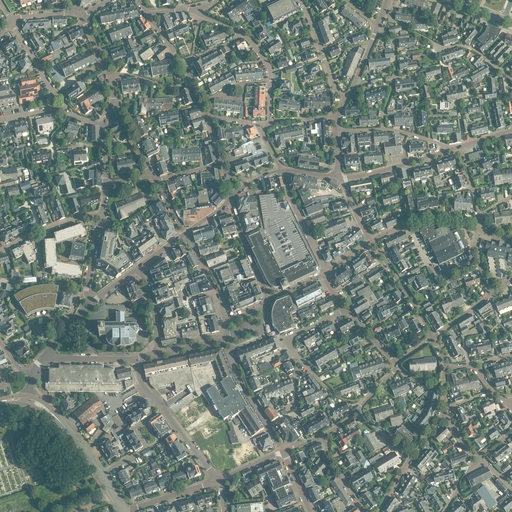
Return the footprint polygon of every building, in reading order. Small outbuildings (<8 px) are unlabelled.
[(257,10),(253,0),(252,0),(238,0),(240,2),(236,4),(237,6),(238,8),(239,7),(242,12),(241,12),(249,23),(261,16),(257,10)] [(298,13),(292,1),(291,0),(279,0),(269,5),(269,7),(267,8),(265,7),(264,8),(272,25),(298,13)] [(320,0),(313,5),(319,15),(326,10),(320,0)] [(421,0),(406,0),(405,4),(411,7),(410,11),(423,15),(428,3),(421,0)] [(335,4),(333,1),(325,5),(328,9),(331,7),(332,9),(336,6),(335,4)] [(434,3),(433,5),(428,3),(423,15),(425,15),(435,20),(441,6),(434,3)] [(236,4),(231,7),(237,15),(241,12),(242,12),(239,7),(238,8),(237,6),(236,4)] [(240,20),(237,15),(231,7),(225,12),(231,20),(233,23),(235,22),(237,24),(239,23),(239,22),(240,20)] [(346,17),(351,11),(347,7),(343,12),(342,11),(340,13),(346,18),(346,17)] [(100,14),(102,24),(115,22),(113,11),(115,11),(114,10),(112,10),(112,12),(100,14)] [(351,21),(356,15),(351,11),(346,17),(351,21)] [(395,20),(401,21),(410,22),(411,14),(410,14),(410,16),(396,14),(395,20)] [(170,22),(167,15),(160,18),(166,31),(172,29),(176,26),(175,23),(173,23),(172,23),(171,22),(170,22)] [(351,21),(355,24),(355,25),(360,18),(356,15),(351,21)] [(325,21),(318,24),(320,29),(327,26),(330,25),(328,19),(329,18),(327,16),(323,18),(324,21),(325,21)] [(254,28),(260,25),(263,23),(260,17),(251,22),(252,23),(251,23),(254,27),(254,28)] [(143,18),(136,21),(137,22),(144,32),(150,29),(151,28),(149,25),(148,25),(147,24),(148,24),(146,21),(145,21),(143,18)] [(365,23),(360,18),(355,25),(355,24),(353,27),(355,29),(357,27),(359,29),(362,26),(364,27),(366,24),(365,23)] [(413,23),(413,30),(426,29),(426,20),(425,20),(425,19),(423,19),(423,22),(418,23),(418,18),(413,18),(413,23)] [(50,20),(43,21),(44,29),(44,31),(44,33),(47,33),(47,30),(47,28),(50,28),(52,27),(52,26),(52,21),(50,22),(50,20)] [(28,26),(31,26),(31,22),(27,22),(27,21),(22,21),(21,22),(22,30),(24,34),(27,32),(27,30),(28,30),(28,26)] [(31,22),(31,26),(28,26),(28,30),(37,29),(37,21),(31,22)] [(290,26),(289,27),(287,22),(280,25),(282,30),(286,29),(287,32),(292,30),(295,36),(299,34),(298,31),(302,29),(302,28),(302,27),(301,25),(300,25),(299,21),(290,26)] [(107,29),(104,30),(104,32),(108,31),(113,43),(120,40),(119,39),(123,38),(125,37),(132,34),(129,24),(119,28),(119,26),(112,29),(109,30),(108,29),(107,29)] [(177,28),(173,30),(167,33),(170,40),(189,32),(185,25),(179,28),(179,26),(177,27),(177,28)] [(395,35),(395,34),(399,33),(400,36),(405,35),(404,29),(401,30),(401,25),(388,28),(390,35),(394,34),(394,35),(395,35)] [(327,26),(320,29),(322,34),(329,31),(327,26)] [(79,27),(73,30),(77,39),(83,35),(79,27)] [(265,27),(263,29),(255,34),(258,38),(258,39),(259,40),(260,40),(260,41),(267,36),(265,33),(268,31),(265,27)] [(485,34),(478,41),(486,49),(497,39),(500,32),(488,27),(485,34)] [(447,30),(447,31),(447,32),(449,37),(457,34),(454,28),(450,30),(450,29),(449,29),(448,29),(447,30)] [(472,39),(477,33),(472,29),(467,35),(472,39)] [(71,41),(77,39),(73,30),(67,33),(70,38),(69,39),(69,40),(70,41),(71,41)] [(216,47),(215,45),(221,43),(220,41),(225,39),(222,32),(222,31),(203,38),(206,47),(210,45),(211,46),(208,47),(209,50),(216,47)] [(322,34),(324,39),(331,37),(329,31),(322,34)] [(156,40),(152,32),(145,35),(149,43),(156,40)] [(364,41),(361,33),(352,37),(353,41),(352,42),(352,44),(354,43),(354,44),(364,41)] [(444,46),(452,44),(450,38),(448,38),(446,33),(441,36),(442,40),(444,46)] [(37,39),(42,36),(41,34),(37,36),(38,37),(37,38),(34,34),(28,39),(31,43),(37,39)] [(511,36),(507,34),(506,37),(503,36),(501,41),(504,42),(504,43),(511,46),(511,36)] [(139,38),(143,46),(149,43),(145,35),(139,38)] [(462,41),(467,46),(472,39),(467,35),(462,41)] [(6,42),(11,49),(14,54),(16,53),(16,54),(21,50),(18,45),(13,38),(11,40),(9,37),(4,40),(6,42)] [(54,51),(63,47),(69,44),(66,37),(63,39),(60,40),(60,39),(53,42),(50,43),(54,51)] [(331,37),(324,39),(326,45),(333,42),(331,37)] [(37,39),(31,43),(34,48),(45,41),(48,39),(47,38),(44,40),(43,39),(40,41),(41,42),(40,43),(37,39)] [(45,41),(34,48),(37,53),(43,49),(41,45),(42,44),(43,45),(46,43),(49,42),(48,41),(48,39),(45,41)] [(249,52),(246,48),(247,47),(242,39),(236,43),(231,46),(234,51),(237,49),(240,53),(244,50),(246,54),(249,52)] [(398,40),(399,48),(409,48),(409,50),(415,50),(415,47),(414,47),(414,39),(398,40)] [(127,64),(132,62),(133,65),(141,62),(140,57),(136,49),(135,50),(131,40),(124,43),(122,44),(123,47),(126,46),(130,56),(124,58),(127,64)] [(278,40),(266,49),(271,55),(276,51),(277,53),(276,54),(278,56),(280,54),(279,52),(278,50),(282,47),(278,40)] [(307,40),(301,42),(300,41),(295,43),(297,47),(301,46),(302,48),(310,46),(307,40)] [(500,40),(488,52),(500,64),(511,52),(500,40)] [(474,44),(477,47),(477,48),(483,53),(486,49),(478,41),(474,44)] [(11,49),(6,42),(4,43),(3,44),(1,46),(6,54),(7,54),(6,56),(9,57),(10,55),(7,53),(7,52),(11,49)] [(70,46),(69,44),(63,47),(66,53),(68,56),(74,53),(76,52),(73,45),(70,46)] [(155,55),(158,53),(157,52),(154,47),(140,57),(141,62),(143,61),(144,63),(155,55)] [(155,55),(160,62),(170,54),(165,47),(157,52),(158,53),(155,55)] [(216,57),(219,63),(220,65),(226,62),(223,58),(225,57),(224,55),(229,52),(227,47),(221,50),(219,51),(213,54),(215,57),(216,57)] [(341,54),(337,47),(328,51),(332,58),(341,54)] [(113,61),(126,57),(122,48),(110,52),(110,53),(110,54),(110,55),(111,56),(112,57),(112,58),(112,59),(112,60),(113,61)] [(348,59),(358,63),(363,51),(356,48),(355,49),(353,53),(350,52),(348,59)] [(463,55),(460,48),(455,50),(456,54),(454,55),(457,64),(459,63),(463,62),(463,60),(459,61),(458,57),(463,55)] [(65,77),(96,62),(90,50),(57,67),(59,70),(61,69),(65,77)] [(456,54),(455,50),(446,53),(447,57),(451,56),(452,59),(454,59),(454,60),(453,61),(454,65),(457,64),(454,55),(456,54)] [(285,57),(281,59),(281,60),(276,62),(278,68),(287,66),(286,62),(289,61),(289,62),(294,59),(290,51),(285,53),(287,57),(285,58),(285,57)] [(306,52),(301,54),(304,62),(307,61),(314,59),(312,52),(307,54),(306,52)] [(386,59),(379,60),(369,61),(370,71),(390,68),(389,59),(394,58),(393,52),(392,52),(385,53),(386,59)] [(407,69),(417,66),(416,60),(419,60),(418,56),(422,55),(422,52),(418,53),(412,54),(412,55),(411,55),(411,54),(407,55),(408,57),(411,57),(411,56),(412,56),(413,61),(406,62),(407,69)] [(441,55),(443,62),(447,61),(449,65),(452,64),(450,60),(452,59),(451,56),(447,57),(446,53),(441,55)] [(53,58),(51,54),(39,59),(40,63),(47,60),(47,61),(53,58)] [(219,63),(216,57),(215,57),(213,54),(207,57),(212,67),(219,63)] [(477,68),(478,69),(485,65),(482,62),(484,60),(479,55),(472,63),(477,68)] [(17,64),(19,67),(20,66),(28,61),(26,58),(24,59),(23,57),(16,61),(14,58),(11,59),(11,68),(17,64)] [(201,60),(201,59),(200,60),(202,63),(203,63),(207,69),(208,69),(212,67),(207,57),(201,60)] [(154,77),(154,76),(174,72),(174,73),(176,73),(174,59),(155,63),(155,62),(150,63),(150,64),(152,76),(153,77),(154,77)] [(358,63),(348,59),(347,61),(345,68),(354,72),(358,63)] [(203,63),(202,63),(200,60),(193,64),(200,78),(208,74),(207,72),(207,71),(207,70),(208,69),(207,69),(203,63)] [(29,66),(30,65),(28,61),(20,66),(22,69),(19,71),(21,73),(30,68),(29,66)] [(399,62),(400,70),(407,69),(406,62),(406,61),(399,62)] [(312,75),(319,73),(316,64),(309,67),(311,74),(304,77),(305,81),(313,78),(312,75)] [(296,66),(285,69),(286,74),(297,71),(296,66)] [(476,79),(481,77),(489,72),(485,66),(477,71),(469,76),(472,82),(466,85),(468,89),(473,87),(479,84),(476,79)] [(427,78),(436,75),(438,81),(442,79),(439,67),(429,70),(429,71),(425,72),(426,78),(427,78)] [(354,72),(345,68),(343,73),(340,72),(338,75),(340,76),(341,76),(351,79),(354,72)] [(449,82),(469,75),(466,68),(453,73),(452,72),(453,72),(452,69),(445,71),(449,82)] [(236,82),(243,81),(242,71),(235,72),(236,82)] [(235,83),(231,74),(225,76),(229,85),(235,83)] [(219,79),(224,88),(229,85),(225,76),(219,79)] [(19,104),(33,102),(32,97),(38,96),(37,92),(39,91),(38,83),(35,84),(34,78),(20,80),(21,84),(18,84),(21,96),(18,97),(19,104)] [(213,82),(218,91),(224,88),(219,79),(213,82)] [(401,91),(412,90),(412,93),(418,93),(418,89),(417,89),(415,79),(394,82),(396,92),(401,92),(401,91)] [(499,80),(501,91),(498,92),(499,94),(508,93),(506,79),(499,80)] [(496,92),(494,80),(487,80),(487,83),(486,83),(486,86),(488,86),(489,93),(496,92)] [(281,83),(280,83),(280,91),(281,91),(281,93),(290,93),(290,81),(281,81),(281,83)] [(67,98),(68,99),(69,99),(70,100),(85,90),(80,82),(71,87),(73,90),(66,94),(68,97),(67,98)] [(207,85),(212,94),(218,91),(213,82),(207,85)] [(324,89),(322,83),(319,84),(319,82),(315,83),(316,85),(312,86),(314,91),(315,91),(315,93),(321,92),(321,89),(324,89)] [(424,99),(431,98),(428,86),(421,87),(424,99)] [(16,105),(15,100),(15,97),(9,98),(7,87),(4,88),(4,87),(2,87),(0,87),(0,106),(3,106),(3,108),(8,107),(7,106),(14,104),(14,106),(16,105)] [(92,110),(90,106),(103,98),(96,87),(77,99),(85,114),(92,110)] [(263,96),(265,96),(265,88),(254,88),(254,99),(263,99),(263,96)] [(373,91),(364,94),(367,105),(377,102),(386,98),(382,88),(373,91)] [(278,109),(288,110),(289,101),(290,97),(285,96),(284,100),(280,100),(278,109)] [(176,99),(155,100),(140,99),(139,109),(139,115),(146,115),(146,111),(151,111),(154,112),(162,111),(169,110),(172,108),(172,104),(175,104),(176,99)] [(254,99),(254,108),(265,108),(264,108),(265,99),(263,99),(254,99)] [(288,110),(298,112),(300,103),(296,102),(289,101),(288,110)] [(492,105),(493,113),(501,112),(500,103),(492,105)] [(480,112),(479,106),(479,105),(478,105),(473,106),(473,107),(468,108),(468,114),(480,112)] [(437,110),(437,116),(456,116),(457,111),(446,111),(446,109),(447,109),(447,108),(443,108),(443,106),(440,106),(440,110),(437,110)] [(265,108),(254,108),(253,108),(253,110),(254,110),(254,117),(265,117),(265,108)] [(358,108),(345,109),(346,117),(359,116),(358,108)] [(199,111),(198,110),(197,109),(188,112),(189,115),(189,118),(190,118),(191,120),(201,117),(199,113),(200,113),(199,111)] [(178,118),(177,111),(164,113),(164,116),(167,115),(167,117),(171,116),(172,119),(178,118)] [(189,115),(188,112),(182,114),(187,128),(192,127),(189,118),(189,115)] [(501,112),(493,113),(495,121),(503,119),(501,112)] [(164,113),(163,113),(159,114),(161,127),(167,125),(166,121),(167,121),(166,119),(166,118),(167,118),(167,117),(167,115),(164,116),(164,113)] [(413,128),(412,113),(402,114),(402,126),(406,125),(406,128),(413,128)] [(418,128),(426,127),(425,113),(417,114),(418,128)] [(38,133),(44,131),(53,130),(49,114),(43,115),(44,119),(42,120),(41,119),(35,121),(38,133)] [(167,125),(172,124),(179,122),(178,118),(172,119),(171,116),(167,117),(167,118),(166,118),(166,119),(167,121),(166,121),(167,125)] [(121,124),(117,117),(111,120),(114,126),(110,129),(112,132),(117,129),(116,127),(121,124)] [(132,122),(135,127),(142,124),(139,118),(132,122)] [(205,125),(203,118),(192,122),(194,129),(200,127),(205,125)] [(359,118),(360,126),(368,126),(368,118),(359,118)] [(376,118),(369,118),(368,118),(368,126),(376,126),(376,118)] [(505,127),(503,119),(495,121),(497,129),(505,127)] [(21,123),(19,123),(21,134),(24,133),(27,133),(25,122),(21,123)] [(317,138),(328,137),(328,122),(319,123),(319,124),(306,126),(306,138),(317,137),(317,138)] [(441,126),(441,122),(438,122),(438,126),(437,126),(437,134),(452,134),(452,126),(441,126)] [(22,136),(21,134),(19,123),(13,125),(16,138),(22,136)] [(70,123),(69,123),(67,129),(65,129),(65,132),(64,132),(67,135),(67,134),(68,134),(67,136),(70,137),(74,125),(72,124),(72,123),(70,123)] [(116,139),(120,137),(126,134),(125,134),(123,129),(121,124),(116,127),(117,129),(112,132),(116,139)] [(147,128),(146,126),(144,127),(142,124),(135,127),(138,133),(147,128)] [(473,128),(470,129),(472,136),(480,134),(479,127),(478,127),(478,124),(472,125),(473,128)] [(77,134),(80,127),(79,126),(78,126),(77,125),(76,125),(74,125),(70,137),(73,138),(74,135),(73,135),(74,134),(73,133),(73,132),(77,134)] [(207,132),(205,125),(200,127),(201,130),(195,132),(196,135),(202,133),(207,132)] [(233,139),(232,129),(228,129),(228,125),(226,125),(226,129),(218,131),(217,132),(218,141),(233,139)] [(486,125),(479,127),(480,134),(488,132),(486,125)] [(297,139),(303,138),(305,138),(304,127),(301,127),(301,126),(297,127),(297,132),(298,131),(298,133),(296,133),(297,139)] [(7,127),(1,129),(4,139),(10,138),(7,127)] [(252,127),(250,128),(250,127),(247,128),(248,129),(245,130),(246,132),(245,133),(246,136),(247,139),(248,138),(248,139),(249,138),(256,135),(254,131),(255,130),(254,128),(253,128),(252,127)] [(298,131),(297,132),(297,127),(290,129),(292,140),(295,140),(297,139),(296,133),(298,133),(298,131)] [(141,138),(148,134),(146,131),(148,130),(147,128),(138,133),(141,138)] [(232,129),(233,139),(239,138),(239,135),(243,134),(242,128),(238,129),(238,128),(232,129)] [(159,129),(154,131),(156,134),(158,138),(162,136),(159,129)] [(283,139),(283,141),(284,141),(292,140),(290,129),(281,130),(283,139)] [(276,141),(283,139),(281,130),(274,132),(276,141)] [(449,142),(449,145),(453,144),(461,143),(459,132),(453,133),(454,135),(452,136),(453,141),(449,142)] [(400,133),(388,134),(390,143),(391,143),(393,143),(393,145),(401,144),(400,133)] [(341,149),(347,149),(348,150),(346,150),(347,155),(356,154),(356,149),(353,149),(353,148),(355,148),(354,135),(346,135),(346,139),(341,139),(341,149)] [(329,147),(328,137),(317,138),(318,139),(320,139),(320,147),(329,147)] [(154,143),(152,139),(149,141),(142,144),(144,148),(151,145),(154,143)] [(284,141),(283,141),(283,139),(276,141),(277,144),(278,149),(285,147),(284,141)] [(245,145),(242,146),(241,146),(241,147),(243,154),(248,152),(248,154),(252,153),(253,156),(249,157),(250,159),(253,158),(256,167),(261,166),(263,165),(268,163),(265,155),(263,149),(256,151),(254,144),(253,145),(252,141),(245,144),(245,145)] [(415,141),(415,144),(409,144),(410,153),(424,152),(423,143),(419,143),(419,141),(415,141)] [(146,153),(154,149),(154,147),(155,146),(154,143),(151,145),(144,148),(146,153)] [(391,157),(402,155),(401,144),(393,145),(393,143),(391,143),(390,143),(383,144),(385,156),(389,155),(389,154),(391,154),(391,157)] [(169,160),(166,150),(166,149),(165,146),(160,148),(160,149),(162,155),(153,157),(156,165),(164,162),(164,161),(169,160)] [(188,148),(188,150),(180,150),(180,162),(182,162),(190,162),(190,147),(188,148)] [(200,149),(191,149),(191,147),(190,147),(190,162),(201,161),(200,149)] [(234,149),(230,150),(230,152),(233,151),(235,157),(243,154),(241,147),(238,148),(239,149),(234,150),(234,149)] [(154,149),(146,153),(147,154),(146,154),(148,158),(158,153),(159,150),(158,148),(156,149),(156,148),(154,149)] [(51,160),(50,150),(31,154),(32,163),(51,160)] [(82,152),(82,150),(73,151),(74,162),(86,161),(85,152),(82,152)] [(180,150),(172,150),(173,162),(174,162),(174,164),(175,165),(177,164),(178,164),(178,162),(179,162),(180,162),(180,150)] [(345,156),(346,170),(351,169),(350,165),(359,164),(358,159),(363,159),(362,153),(357,154),(357,155),(345,156)] [(382,162),(381,153),(372,154),(373,163),(382,162)] [(364,155),(365,164),(373,163),(372,154),(364,155)] [(125,158),(125,156),(118,157),(119,159),(117,159),(119,174),(136,170),(134,159),(122,161),(122,159),(125,158)] [(299,156),(298,167),(318,170),(320,159),(299,156)] [(487,159),(489,163),(491,167),(499,163),(496,156),(487,159)] [(209,165),(217,163),(215,157),(207,160),(207,161),(205,161),(206,165),(209,165)] [(246,161),(250,159),(249,157),(242,159),(243,162),(234,164),(237,173),(242,172),(244,171),(249,170),(246,161)] [(447,159),(450,169),(456,167),(453,158),(447,159)] [(444,171),(450,169),(447,159),(441,161),(444,171)] [(489,163),(487,159),(481,162),(484,169),(487,168),(488,170),(489,169),(490,170),(492,169),(491,167),(489,163)] [(441,161),(435,163),(438,172),(439,175),(445,173),(444,171),(441,161)] [(164,162),(156,165),(158,173),(167,170),(164,162)] [(426,178),(433,176),(431,167),(424,168),(426,178)] [(421,182),(427,180),(426,178),(424,168),(419,170),(421,179),(421,182)] [(511,169),(493,172),(495,185),(503,184),(503,183),(511,182),(511,169)] [(211,171),(211,173),(201,174),(202,187),(209,187),(210,192),(211,192),(211,194),(213,194),(213,190),(220,189),(218,170),(211,171)] [(419,170),(412,171),(414,179),(411,179),(412,186),(416,185),(415,180),(421,179),(419,170)] [(91,179),(91,187),(100,187),(100,171),(91,171),(89,171),(88,172),(88,179),(91,179)] [(410,180),(407,181),(405,171),(398,172),(400,180),(404,179),(405,184),(402,184),(403,188),(411,186),(410,180)] [(392,174),(380,177),(382,185),(394,182),(392,174)] [(188,176),(174,179),(174,180),(177,190),(191,185),(188,177),(189,177),(189,176),(188,176)] [(292,176),(291,177),(291,181),(290,181),(289,181),(289,182),(290,182),(290,188),(291,188),(290,191),(291,192),(293,192),(294,191),(295,189),(297,189),(298,185),(302,185),(303,178),(303,177),(293,176),(292,176)] [(463,176),(451,180),(453,186),(464,182),(463,176)] [(305,208),(314,203),(309,193),(308,193),(308,190),(309,184),(309,179),(305,179),(305,180),(304,180),(304,178),(303,178),(302,185),(298,185),(297,189),(299,193),(298,193),(305,208)] [(319,187),(319,186),(318,186),(319,181),(319,180),(310,179),(309,179),(309,184),(308,190),(318,192),(317,193),(321,193),(321,188),(319,187)] [(177,190),(174,180),(166,182),(169,192),(177,190)] [(273,180),(266,182),(268,192),(275,190),(273,180)] [(337,189),(339,190),(340,188),(340,185),(337,183),(338,183),(335,181),(335,182),(333,180),(329,184),(329,183),(328,184),(330,185),(336,190),(337,189)] [(83,181),(74,183),(76,190),(85,188),(83,181)] [(364,182),(350,184),(350,185),(350,188),(351,189),(350,189),(351,192),(351,193),(365,190),(365,191),(370,190),(372,190),(371,181),(364,183),(364,182)] [(28,182),(20,185),(22,191),(30,188),(28,182)] [(457,191),(466,188),(464,182),(453,186),(455,191),(457,190),(457,191)] [(37,184),(36,185),(38,192),(38,193),(40,192),(40,193),(43,192),(44,195),(49,193),(46,185),(42,186),(38,187),(37,184)] [(17,187),(7,190),(9,198),(19,195),(17,187)] [(490,191),(486,191),(488,199),(490,199),(491,200),(493,199),(494,198),(493,192),(496,191),(495,188),(490,189),(490,191)] [(393,195),(389,196),(392,204),(399,202),(397,194),(396,194),(395,190),(392,191),(393,195)] [(480,194),(482,201),(483,201),(485,201),(485,200),(488,199),(486,191),(482,192),(482,191),(477,192),(477,195),(480,194)] [(34,200),(35,204),(42,202),(40,198),(43,197),(42,195),(44,195),(43,192),(40,193),(40,192),(38,193),(38,192),(34,194),(35,199),(34,200)] [(207,192),(198,193),(199,197),(198,197),(199,205),(200,209),(209,207),(209,204),(210,204),(210,203),(209,203),(207,192)] [(209,192),(211,206),(215,205),(217,207),(224,200),(218,194),(216,192),(213,194),(211,194),(211,192),(210,192),(209,192)] [(93,203),(93,204),(98,203),(97,202),(100,202),(98,193),(91,195),(93,203)] [(194,206),(199,205),(198,197),(199,197),(198,193),(184,196),(186,209),(195,207),(194,206)] [(91,195),(85,196),(84,197),(84,194),(78,196),(78,198),(79,198),(81,206),(93,203),(91,195)] [(125,200),(126,201),(115,205),(118,213),(120,221),(128,217),(127,213),(145,205),(141,194),(133,197),(125,200)] [(315,269),(315,268),(317,268),(307,248),(310,247),(302,231),(287,203),(284,203),(283,200),(278,201),(277,196),(267,196),(262,196),(260,197),(259,197),(262,213),(259,214),(259,216),(260,220),(261,229),(245,237),(255,259),(253,260),(265,284),(267,283),(269,285),(271,287),(274,288),(277,289),(280,288),(281,288),(283,291),(318,274),(315,269)] [(382,198),(384,206),(392,204),(389,196),(382,198)] [(454,212),(458,213),(458,210),(467,211),(466,215),(470,215),(471,211),(470,211),(471,200),(471,197),(467,197),(467,200),(462,199),(462,196),(457,196),(457,199),(455,199),(454,210),(455,210),(454,212)] [(249,211),(258,209),(256,197),(248,197),(243,199),(243,198),(242,198),(243,199),(240,199),(239,200),(238,200),(238,201),(238,202),(237,202),(237,203),(237,204),(237,205),(237,206),(238,205),(238,206),(238,207),(238,210),(238,211),(239,210),(239,214),(249,211)] [(418,210),(429,208),(428,200),(427,197),(417,199),(417,201),(418,210)] [(69,200),(69,202),(68,202),(72,214),(80,212),(76,199),(75,200),(74,198),(69,200)] [(403,200),(402,201),(403,203),(404,203),(404,208),(413,206),(412,198),(403,199),(403,200)] [(428,200),(429,208),(438,207),(437,198),(428,200)] [(58,200),(51,203),(50,203),(52,209),(60,206),(58,200)] [(321,201),(322,209),(329,207),(327,200),(321,201)] [(154,219),(167,214),(160,201),(154,204),(153,203),(146,206),(142,209),(144,213),(149,210),(152,217),(149,219),(150,221),(153,220),(154,220),(154,219)] [(344,201),(332,204),(334,212),(346,209),(344,201)] [(44,212),(41,204),(37,206),(36,206),(33,207),(36,215),(44,212)] [(320,204),(314,207),(302,211),(305,217),(305,218),(309,217),(310,217),(322,212),(322,211),(323,211),(320,204)] [(376,212),(374,205),(360,210),(362,217),(376,212)] [(4,206),(0,207),(0,210),(4,218),(8,216),(4,206)] [(52,209),(54,214),(51,215),(52,216),(62,212),(60,206),(52,209)] [(404,208),(406,216),(407,215),(408,216),(409,216),(410,215),(415,214),(413,206),(404,208)] [(180,217),(184,216),(184,224),(184,226),(189,226),(190,221),(197,221),(197,214),(199,215),(199,210),(196,210),(196,209),(187,210),(187,209),(177,211),(180,217)] [(48,216),(46,217),(44,212),(36,215),(38,221),(49,217),(48,216)] [(55,217),(56,219),(58,218),(59,220),(65,218),(62,212),(52,216),(53,218),(55,217)] [(310,217),(311,219),(310,219),(312,226),(325,221),(322,212),(310,217)] [(509,218),(510,218),(509,212),(500,213),(502,224),(510,223),(509,218)] [(252,219),(252,218),(253,217),(252,215),(251,215),(250,213),(240,216),(241,218),(240,218),(241,218),(242,222),(252,219)] [(502,224),(500,213),(494,214),(495,222),(491,223),(492,226),(495,225),(502,224)] [(167,214),(161,217),(154,220),(153,220),(157,228),(161,226),(162,228),(160,229),(166,240),(167,241),(172,237),(177,233),(174,228),(175,228),(167,214)] [(219,219),(221,227),(223,235),(230,233),(230,234),(236,232),(234,223),(233,223),(231,215),(228,216),(227,215),(222,217),(222,218),(219,219)] [(258,222),(258,221),(260,220),(259,216),(252,219),(242,222),(244,228),(258,222)] [(34,219),(30,220),(29,217),(26,218),(31,228),(36,226),(34,222),(35,222),(34,219)] [(48,222),(47,219),(49,218),(49,217),(38,221),(41,227),(46,225),(45,222),(48,222)] [(388,229),(397,224),(394,217),(384,221),(388,229)] [(343,234),(344,233),(344,234),(348,233),(347,230),(343,219),(322,227),(326,238),(343,232),(343,234)] [(382,223),(380,219),(369,226),(373,232),(383,226),(381,223),(382,223)] [(214,235),(220,233),(219,228),(217,220),(216,220),(212,221),(212,222),(212,225),(213,226),(212,227),(211,227),(201,230),(200,230),(195,231),(193,234),(196,244),(197,243),(198,247),(212,243),(212,242),(215,241),(214,238),(215,238),(215,237),(215,238),(214,235)] [(21,224),(20,221),(17,222),(22,233),(27,230),(24,223),(21,225),(20,225),(21,224)] [(17,222),(12,224),(14,228),(17,235),(22,233),(17,222)] [(127,232),(128,232),(128,233),(135,229),(134,226),(138,225),(137,222),(125,227),(126,230),(126,231),(127,232)] [(260,227),(259,222),(258,222),(244,228),(245,231),(244,231),(245,232),(245,231),(246,233),(255,230),(255,231),(257,230),(257,228),(260,227)] [(82,230),(81,225),(75,227),(75,226),(53,233),(56,243),(60,242),(61,244),(66,242),(65,240),(73,237),(74,239),(77,238),(76,236),(79,235),(80,237),(86,235),(84,230),(82,230)] [(14,228),(12,230),(10,226),(7,227),(12,237),(17,235),(14,228)] [(457,230),(448,229),(442,229),(433,228),(432,226),(419,232),(420,234),(421,236),(421,235),(427,249),(431,247),(440,265),(469,251),(459,229),(457,230)] [(356,240),(363,235),(358,228),(352,233),(354,236),(353,236),(356,240)] [(140,230),(136,232),(135,229),(128,233),(128,234),(129,236),(131,239),(142,234),(140,230)] [(133,264),(127,255),(126,253),(125,253),(121,247),(120,252),(116,251),(117,245),(115,241),(117,241),(118,235),(111,234),(111,233),(104,231),(103,232),(102,232),(96,270),(93,283),(103,289),(109,284),(133,267),(133,266),(133,265),(133,264)] [(139,253),(140,253),(143,257),(158,247),(162,244),(153,232),(144,238),(143,237),(134,244),(138,249),(137,250),(139,253)] [(399,235),(402,241),(407,239),(404,232),(399,235)] [(347,247),(342,241),(346,238),(344,234),(344,233),(343,234),(338,236),(338,237),(335,238),(333,239),(333,238),(327,241),(329,246),(332,245),(333,247),(335,246),(337,250),(329,254),(330,256),(331,255),(335,260),(339,257),(338,256),(340,255),(341,256),(345,253),(343,250),(347,247)] [(346,238),(342,241),(347,247),(350,245),(352,243),(356,240),(353,236),(354,236),(352,233),(348,237),(347,237),(346,238)] [(392,238),(395,245),(402,241),(399,235),(392,238)] [(392,238),(385,242),(388,248),(395,245),(392,238)] [(79,272),(80,268),(75,267),(73,266),(72,268),(68,267),(68,265),(63,264),(63,267),(59,266),(58,269),(55,268),(54,264),(56,264),(56,258),(54,259),(53,250),(56,250),(55,245),(53,245),(53,240),(42,241),(44,269),(51,268),(51,271),(51,274),(54,275),(54,274),(57,275),(57,276),(74,279),(74,278),(79,279),(80,273),(79,272)] [(134,265),(143,258),(143,257),(140,253),(139,253),(137,250),(131,240),(126,240),(130,247),(132,247),(134,250),(135,250),(135,251),(133,252),(129,255),(128,254),(129,253),(127,250),(127,249),(125,246),(122,247),(123,249),(133,264),(134,265)] [(511,252),(509,252),(510,247),(503,245),(503,243),(497,242),(496,245),(486,244),(484,243),(484,244),(481,244),(480,248),(484,249),(485,247),(487,248),(486,252),(487,252),(487,256),(488,256),(487,259),(489,260),(488,263),(489,264),(489,267),(490,268),(489,271),(490,272),(490,275),(491,275),(490,279),(491,279),(491,283),(494,284),(494,281),(498,282),(498,278),(501,278),(501,277),(502,277),(503,275),(505,275),(506,270),(511,271),(511,252)] [(201,256),(219,251),(216,243),(198,248),(201,256)] [(18,249),(18,248),(12,251),(15,259),(22,256),(21,255),(24,254),(28,264),(33,262),(31,257),(34,256),(28,244),(20,247),(21,248),(18,249)] [(85,247),(71,244),(68,259),(83,261),(85,247)] [(330,256),(329,254),(337,250),(335,246),(333,247),(332,245),(329,246),(328,246),(330,250),(329,251),(328,250),(325,252),(326,253),(322,254),(326,262),(327,262),(332,260),(330,257),(331,257),(330,256)] [(181,258),(187,255),(186,251),(185,252),(184,250),(185,249),(183,246),(176,249),(181,258)] [(173,258),(172,258),(174,262),(181,258),(176,249),(169,252),(171,256),(172,256),(173,258)] [(223,251),(205,259),(209,268),(211,267),(226,260),(224,253),(225,253),(230,251),(229,249),(224,251),(223,251)] [(392,259),(400,255),(396,249),(389,253),(392,259)] [(360,257),(350,264),(357,275),(363,272),(361,269),(363,267),(363,266),(365,265),(363,262),(371,257),(368,252),(360,257)] [(0,256),(0,263),(8,262),(9,262),(6,254),(0,256)] [(188,266),(191,268),(193,269),(198,266),(192,255),(191,255),(185,258),(189,265),(188,266)] [(403,260),(400,255),(392,259),(395,264),(403,260)] [(230,281),(233,281),(234,281),(240,280),(247,280),(254,277),(250,266),(250,265),(249,265),(248,262),(246,257),(213,270),(215,273),(216,273),(217,276),(218,276),(219,277),(218,278),(218,279),(219,280),(220,280),(220,281),(219,281),(220,284),(221,283),(222,284),(230,281)] [(363,272),(357,275),(359,278),(368,273),(366,270),(368,269),(376,264),(371,257),(363,262),(365,265),(363,266),(363,267),(361,269),(363,272)] [(150,270),(149,271),(155,285),(159,283),(164,281),(163,281),(165,281),(165,280),(171,277),(172,277),(167,265),(168,264),(164,258),(152,267),(153,267),(149,270),(150,270)] [(403,261),(397,264),(402,272),(408,269),(412,267),(409,263),(406,258),(406,259),(403,260),(403,261)] [(184,263),(180,265),(169,269),(172,276),(173,275),(174,278),(188,274),(184,263)] [(412,275),(420,271),(418,267),(416,264),(414,265),(415,268),(410,271),(412,275)] [(352,282),(354,281),(359,278),(357,275),(355,272),(352,275),(346,266),(346,267),(342,269),(342,270),(339,272),(344,280),(349,276),(350,278),(349,279),(352,282)] [(366,276),(367,277),(370,283),(380,277),(380,278),(385,275),(381,269),(379,270),(378,268),(366,276)] [(177,292),(184,290),(189,297),(199,295),(199,294),(200,293),(200,294),(211,291),(209,287),(210,287),(208,282),(207,282),(201,272),(192,276),(191,276),(187,278),(187,276),(181,278),(182,280),(174,284),(177,292)] [(332,276),(331,277),(332,278),(333,280),(334,281),(333,281),(336,286),(337,288),(341,285),(339,283),(344,280),(339,272),(336,274),(335,274),(333,276),(332,276)] [(471,279),(473,285),(480,283),(477,274),(471,276),(472,279),(471,279)] [(412,282),(413,282),(413,281),(416,279),(418,283),(422,281),(423,282),(426,280),(424,276),(421,278),(420,276),(416,278),(415,275),(406,279),(409,284),(412,282)] [(357,294),(359,297),(362,296),(371,291),(363,276),(359,278),(354,281),(355,284),(356,285),(348,289),(349,290),(347,290),(351,297),(352,296),(353,296),(357,294)] [(449,280),(441,283),(443,287),(450,284),(452,289),(459,286),(456,277),(449,280)] [(473,285),(471,279),(468,280),(467,278),(464,279),(467,287),(473,285)] [(428,284),(426,280),(423,282),(422,281),(418,283),(416,279),(413,281),(413,282),(412,282),(415,286),(416,287),(416,288),(416,290),(417,290),(418,291),(428,286),(427,284),(428,284)] [(255,280),(254,280),(243,284),(244,287),(243,288),(244,290),(248,289),(257,286),(255,280)] [(239,292),(238,290),(237,287),(236,284),(234,281),(233,281),(230,281),(222,284),(222,286),(221,286),(224,293),(226,297),(234,294),(239,292)] [(134,301),(140,299),(140,298),(142,298),(141,295),(137,284),(136,285),(135,282),(127,285),(128,287),(126,288),(130,299),(131,301),(134,300),(134,301)] [(318,283),(313,285),(316,292),(317,292),(319,296),(320,298),(325,295),(324,293),(320,286),(319,283),(318,283)] [(162,304),(180,298),(177,292),(175,287),(168,290),(167,285),(165,286),(164,284),(158,286),(158,287),(158,286),(159,288),(152,291),(157,304),(161,303),(162,304)] [(313,285),(307,288),(312,299),(313,301),(320,298),(319,296),(317,292),(316,292),(313,285)] [(260,300),(262,299),(257,286),(248,289),(244,290),(244,291),(245,293),(249,291),(251,295),(254,304),(259,302),(259,301),(260,300)] [(30,312),(33,311),(33,312),(37,311),(42,310),(46,309),(46,308),(49,308),(51,309),(53,309),(53,308),(58,308),(58,306),(69,308),(70,308),(71,304),(71,301),(72,297),(72,296),(71,296),(56,293),(57,287),(51,287),(44,287),(38,287),(32,289),(25,291),(20,293),(14,297),(27,315),(28,314),(30,312)] [(302,291),(301,292),(301,293),(303,295),(308,304),(313,301),(312,299),(307,288),(302,291)] [(254,304),(251,295),(249,291),(245,293),(246,293),(243,294),(248,306),(254,304)] [(371,291),(362,296),(359,297),(354,300),(357,304),(352,307),(354,310),(355,310),(356,311),(355,312),(357,315),(359,314),(360,315),(369,308),(378,302),(371,291)] [(396,291),(390,295),(391,296),(396,304),(403,299),(398,292),(397,293),(396,291)] [(239,293),(239,292),(234,294),(241,309),(248,306),(243,294),(240,295),(239,293)] [(374,295),(378,300),(383,297),(380,292),(374,295)] [(441,301),(442,303),(445,302),(446,304),(447,303),(450,309),(451,308),(452,310),(464,304),(460,293),(441,301)] [(241,309),(234,294),(226,297),(230,306),(232,311),(233,313),(234,312),(239,310),(241,309)] [(278,333),(279,334),(280,334),(296,328),(292,314),(296,313),(290,297),(288,298),(287,295),(276,300),(277,302),(277,303),(276,302),(275,303),(274,305),(274,306),(273,308),(272,310),(272,311),(272,312),(272,313),(271,315),(271,316),(271,317),(271,319),(272,320),(272,321),(272,322),(272,324),(273,325),(273,326),(274,327),(274,328),(275,330),(276,331),(277,332),(278,333)] [(296,303),(293,304),(296,312),(309,306),(308,304),(303,295),(299,297),(294,300),(296,303)] [(501,302),(504,310),(511,307),(511,297),(511,296),(508,298),(508,299),(501,302)] [(211,297),(200,299),(193,301),(195,310),(197,309),(213,305),(211,297)] [(160,314),(161,314),(162,318),(172,316),(171,311),(175,310),(174,308),(176,307),(177,309),(183,307),(180,298),(168,302),(168,306),(160,308),(159,308),(160,314)] [(317,302),(321,311),(333,305),(330,299),(325,302),(324,300),(317,302)] [(378,308),(384,304),(382,300),(378,302),(379,303),(376,304),(378,308)] [(445,302),(442,303),(441,301),(440,302),(445,314),(452,311),(452,310),(451,308),(450,309),(447,303),(446,304),(445,302)] [(486,315),(488,317),(493,313),(491,307),(487,301),(486,301),(487,302),(481,306),(480,306),(486,315)] [(391,315),(398,311),(394,302),(390,305),(389,304),(386,305),(391,315)] [(504,310),(501,302),(495,304),(499,312),(504,310)] [(204,317),(215,314),(213,305),(197,309),(198,318),(199,318),(204,317)] [(305,318),(314,314),(312,309),(315,308),(314,305),(310,306),(311,307),(302,311),(305,318)] [(386,305),(375,311),(380,321),(391,316),(391,315),(386,305)] [(480,306),(476,309),(480,315),(481,315),(483,318),(484,320),(488,317),(486,315),(480,306)] [(370,314),(372,312),(369,308),(360,315),(361,316),(364,321),(372,316),(370,314)] [(302,311),(298,313),(298,312),(292,315),(294,318),(297,316),(298,315),(299,314),(301,320),(305,318),(302,311)] [(116,314),(117,323),(113,323),(113,322),(112,322),(113,324),(109,324),(109,323),(109,324),(105,324),(105,323),(105,324),(100,324),(100,323),(99,323),(99,324),(99,327),(99,333),(99,336),(99,337),(100,337),(100,336),(106,336),(106,341),(109,345),(113,348),(117,347),(117,348),(126,348),(126,347),(130,347),(134,345),(136,340),(136,334),(139,331),(141,331),(142,330),(142,328),(141,327),(139,327),(137,325),(136,318),(125,319),(124,314),(125,313),(124,313),(122,314),(122,312),(119,312),(119,314),(117,314),(116,313),(116,314)] [(410,316),(407,312),(401,316),(403,320),(410,316)] [(436,331),(444,326),(438,317),(438,316),(437,314),(436,314),(435,313),(428,317),(436,331)] [(470,315),(462,320),(465,326),(473,322),(475,326),(480,323),(478,319),(474,321),(472,317),(473,317),(472,315),(471,316),(470,315)] [(491,318),(494,326),(500,324),(496,316),(491,318)] [(212,334),(219,332),(215,317),(208,319),(205,320),(204,317),(199,318),(199,321),(202,335),(205,334),(205,335),(208,334),(211,333),(212,334)] [(423,330),(416,320),(412,322),(409,317),(404,320),(407,325),(409,324),(414,335),(423,330)] [(178,322),(177,318),(167,321),(167,320),(161,321),(163,327),(162,327),(162,328),(164,338),(161,338),(163,347),(177,344),(176,340),(183,339),(179,321),(178,322)] [(511,318),(502,323),(505,329),(511,325),(511,318)] [(350,329),(354,327),(350,319),(346,321),(350,329)] [(188,322),(187,320),(179,321),(183,339),(183,340),(191,338),(188,322)] [(404,320),(398,323),(402,331),(408,327),(407,325),(404,320)] [(465,326),(462,320),(457,323),(461,329),(461,330),(460,331),(462,335),(468,331),(467,330),(468,329),(465,326)] [(199,336),(196,322),(194,321),(188,322),(191,338),(199,336)] [(346,321),(338,326),(342,334),(350,329),(346,321)] [(323,335),(326,339),(331,337),(328,332),(332,330),(333,332),(335,331),(334,329),(335,329),(331,322),(320,328),(323,335)] [(15,331),(14,328),(12,329),(11,327),(13,327),(11,324),(3,330),(7,336),(15,331)] [(482,324),(476,327),(480,332),(480,335),(486,334),(485,329),(482,324)] [(388,331),(383,332),(387,341),(391,339),(390,336),(389,334),(391,333),(390,330),(391,329),(391,328),(392,327),(391,325),(386,327),(388,331)] [(396,327),(391,329),(390,330),(391,333),(389,334),(390,336),(391,339),(400,335),(396,327)] [(313,338),(315,342),(317,345),(321,342),(320,339),(315,331),(311,334),(313,338)] [(347,339),(351,347),(356,344),(357,344),(359,343),(359,342),(364,339),(360,332),(347,339)] [(302,339),(304,343),(313,338),(311,334),(302,339)] [(450,338),(445,340),(448,347),(456,343),(452,336),(449,337),(450,338)] [(268,341),(269,342),(273,352),(273,354),(282,350),(282,349),(278,339),(277,339),(277,338),(274,339),(268,341)] [(304,343),(306,347),(315,342),(313,338),(304,343)] [(488,340),(482,341),(483,344),(484,352),(491,351),(489,343),(488,340)] [(29,352),(29,351),(26,347),(28,346),(26,342),(24,343),(23,343),(20,345),(18,346),(17,345),(16,343),(11,346),(13,348),(14,348),(14,349),(13,349),(14,350),(19,357),(20,358),(21,357),(26,354),(27,354),(28,353),(29,352)] [(262,344),(264,349),(267,355),(273,352),(269,342),(262,344)] [(451,353),(459,349),(456,343),(448,347),(451,353)] [(262,344),(256,347),(260,357),(267,355),(264,349),(262,344)] [(477,346),(472,347),(472,345),(467,346),(468,351),(471,350),(472,355),(478,354),(477,346)] [(260,357),(256,347),(250,349),(253,358),(256,359),(260,357)] [(325,366),(324,364),(338,356),(333,347),(313,359),(318,368),(321,366),(322,368),(325,366)] [(358,347),(351,351),(354,356),(361,352),(358,347)] [(253,358),(250,349),(238,354),(241,362),(242,362),(247,360),(250,359),(253,358)] [(454,358),(458,356),(459,357),(464,355),(461,350),(460,351),(459,349),(451,353),(454,358)] [(144,366),(143,366),(144,369),(144,370),(145,374),(146,379),(146,380),(146,381),(147,381),(153,387),(155,390),(156,390),(160,395),(168,393),(169,398),(171,397),(170,392),(173,392),(174,396),(177,394),(177,395),(187,388),(188,391),(191,394),(195,391),(195,392),(198,397),(202,395),(218,418),(221,416),(224,421),(226,419),(229,426),(231,431),(234,430),(230,419),(237,415),(249,407),(241,392),(238,387),(232,378),(221,350),(205,353),(199,355),(193,356),(188,357),(186,357),(181,358),(180,358),(175,359),(175,360),(175,359),(170,360),(170,361),(165,362),(160,363),(159,363),(154,364),(144,366)] [(437,370),(435,357),(424,358),(424,360),(409,362),(410,375),(415,374),(415,373),(426,372),(425,371),(437,370)] [(505,360),(503,361),(503,363),(504,363),(506,370),(507,375),(511,374),(511,358),(511,359),(511,361),(506,363),(505,360)] [(252,362),(250,359),(247,360),(242,362),(245,370),(250,368),(253,367),(256,365),(255,362),(254,362),(254,361),(252,362)] [(378,373),(384,371),(381,359),(374,361),(378,373)] [(374,361),(368,363),(372,375),(378,373),(374,361)] [(283,366),(289,376),(292,374),(291,371),(293,370),(293,369),(293,368),(292,367),(291,366),(291,365),(291,364),(290,364),(289,362),(283,366)] [(490,363),(490,364),(491,366),(491,367),(493,366),(496,378),(503,377),(503,376),(500,364),(496,365),(495,362),(490,363)] [(357,363),(349,365),(351,369),(350,369),(355,382),(359,381),(359,379),(362,378),(358,367),(357,363)] [(358,367),(362,378),(372,375),(368,363),(358,367)] [(249,381),(254,378),(256,378),(261,375),(260,372),(259,372),(256,365),(253,367),(250,368),(245,370),(245,371),(249,381)] [(335,374),(342,369),(340,365),(333,369),(335,374)] [(49,369),(49,382),(48,389),(49,389),(49,391),(49,392),(49,395),(65,395),(70,395),(98,395),(110,414),(115,414),(127,407),(127,406),(128,406),(126,403),(125,400),(124,401),(122,401),(119,392),(121,392),(114,374),(114,369),(113,369),(113,366),(49,366),(49,369)] [(117,374),(114,374),(121,392),(123,392),(134,385),(132,374),(131,374),(131,370),(117,373),(117,374)] [(256,378),(254,378),(249,381),(254,392),(262,389),(261,387),(268,384),(266,377),(269,376),(268,373),(257,378),(256,378)] [(458,381),(456,374),(449,376),(450,383),(453,394),(461,392),(458,381)] [(303,379),(306,382),(307,381),(310,385),(315,382),(311,375),(307,378),(306,377),(303,379)] [(413,390),(409,381),(411,381),(419,385),(421,381),(418,380),(416,379),(412,377),(412,376),(411,378),(408,379),(408,378),(390,386),(395,398),(413,390)] [(476,376),(469,378),(472,390),(479,388),(482,387),(481,384),(479,385),(476,376)] [(469,378),(458,381),(461,392),(472,390),(469,378)] [(495,381),(496,388),(505,386),(504,379),(495,381)] [(285,388),(292,385),(290,380),(283,382),(285,388)] [(363,387),(361,381),(349,386),(351,392),(359,389),(358,388),(359,388),(360,389),(363,387)] [(320,387),(315,382),(310,385),(308,386),(310,388),(312,387),(314,390),(315,389),(317,393),(321,391),(320,387)] [(280,396),(284,395),(280,383),(276,385),(280,396)] [(276,385),(271,387),(276,398),(280,396),(276,385)] [(340,392),(342,396),(351,392),(349,386),(339,389),(336,390),(335,389),(333,391),(336,393),(340,392)] [(271,400),(276,398),(271,387),(267,389),(271,400)] [(423,392),(420,389),(418,387),(413,391),(418,398),(425,392),(424,392),(423,392)] [(298,396),(299,398),(304,396),(303,395),(307,394),(308,398),(311,396),(317,394),(317,393),(315,389),(314,390),(312,390),(306,392),(303,394),(298,396)] [(267,400),(263,391),(260,393),(255,396),(257,399),(257,400),(261,408),(262,408),(264,411),(269,408),(267,404),(268,404),(267,402),(266,400),(267,400)] [(325,391),(322,393),(321,391),(317,393),(317,394),(311,396),(312,398),(310,399),(312,403),(327,396),(325,391)] [(435,392),(428,391),(428,393),(427,392),(424,395),(426,397),(428,395),(430,395),(429,400),(437,401),(438,398),(437,397),(437,395),(434,394),(435,392)] [(310,408),(313,406),(312,403),(310,399),(312,398),(311,396),(308,398),(307,394),(303,395),(304,396),(307,405),(309,404),(310,407),(310,408)] [(75,399),(74,397),(70,399),(68,397),(60,401),(63,405),(64,406),(75,399)] [(89,420),(98,412),(101,411),(104,409),(97,397),(90,400),(82,407),(80,406),(71,411),(74,414),(83,425),(85,427),(88,424),(86,422),(89,420)] [(403,400),(402,397),(399,398),(401,403),(404,409),(407,406),(406,404),(405,404),(402,400),(403,400)] [(64,406),(65,407),(64,407),(66,411),(74,407),(73,404),(77,402),(75,399),(64,406)] [(178,407),(180,409),(191,402),(189,399),(178,407)] [(142,403),(138,404),(142,410),(147,417),(151,414),(148,400),(142,402),(142,403)] [(494,413),(493,410),(496,409),(497,412),(500,411),(497,404),(496,404),(495,403),(493,404),(492,401),(487,404),(492,414),(494,413)] [(349,410),(345,403),(337,407),(340,414),(349,410)] [(486,417),(487,417),(492,414),(487,404),(481,406),(486,417)] [(435,410),(434,409),(435,407),(428,405),(426,410),(433,413),(435,410)] [(201,406),(196,408),(200,418),(205,416),(201,406)] [(313,406),(310,408),(310,407),(300,412),(302,418),(315,411),(313,406)] [(389,418),(393,417),(390,406),(373,410),(376,421),(388,418),(389,418)] [(264,429),(249,407),(237,415),(251,437),(264,429)] [(336,415),(336,416),(340,414),(337,407),(333,409),(334,413),(331,414),(332,415),(332,417),(336,415)] [(190,431),(192,433),(195,431),(194,429),(200,424),(197,419),(192,413),(189,408),(182,412),(181,411),(177,414),(178,415),(177,416),(181,421),(186,427),(185,427),(189,432),(190,431)] [(275,412),(273,410),(272,409),(271,410),(270,408),(264,412),(268,417),(275,412)] [(105,417),(101,420),(105,427),(103,430),(106,433),(110,428),(114,423),(108,415),(104,409),(101,411),(105,417)] [(461,409),(454,412),(457,419),(464,415),(463,413),(464,412),(462,409),(461,409)] [(142,410),(137,413),(141,421),(147,417),(142,410)] [(431,417),(432,417),(433,413),(426,410),(424,415),(430,419),(431,417)] [(272,422),(278,418),(275,412),(268,417),(272,422)] [(325,417),(324,416),(325,416),(323,412),(320,414),(322,418),(320,420),(324,427),(325,427),(326,426),(327,425),(329,424),(327,420),(328,420),(326,417),(325,417)] [(495,421),(498,418),(500,421),(506,416),(506,415),(505,414),(504,414),(503,412),(497,416),(497,417),(496,417),(495,417),(493,418),(495,421)] [(137,413),(132,416),(136,424),(141,421),(137,413)] [(150,424),(148,425),(151,428),(152,427),(158,435),(156,436),(159,439),(160,438),(161,439),(172,431),(160,415),(149,423),(150,424)] [(402,423),(400,415),(393,417),(389,418),(392,426),(402,423)] [(428,422),(428,421),(430,419),(424,415),(420,419),(426,424),(428,422)] [(466,418),(465,418),(464,415),(457,419),(460,425),(467,422),(468,421),(466,418)] [(132,416),(126,419),(131,427),(136,424),(132,416)] [(511,421),(510,419),(509,419),(506,416),(500,421),(502,423),(498,426),(499,427),(498,428),(499,430),(501,429),(502,431),(511,423),(511,421)] [(289,425),(294,421),(291,417),(285,420),(289,425)] [(414,418),(412,421),(422,429),(423,427),(424,427),(426,424),(420,419),(418,418),(416,420),(414,418)] [(278,432),(284,429),(289,425),(285,420),(285,419),(281,422),(281,421),(274,426),(278,432)] [(85,427),(84,428),(89,433),(95,428),(91,422),(90,422),(89,420),(86,422),(88,424),(85,427)] [(289,425),(284,429),(278,432),(279,432),(282,437),(282,438),(292,431),(292,430),(289,426),(290,425),(291,426),(292,426),(293,427),(298,424),(295,420),(294,421),(289,425)] [(323,428),(323,427),(324,427),(320,420),(314,423),(318,430),(320,429),(321,429),(323,428)] [(346,424),(350,431),(347,433),(351,441),(352,440),(353,441),(354,440),(355,439),(360,435),(360,436),(361,435),(355,426),(356,425),(353,420),(346,424)] [(303,427),(304,428),(303,429),(304,429),(303,429),(305,432),(307,436),(310,435),(311,435),(312,434),(312,433),(313,433),(309,426),(306,427),(304,422),(301,424),(303,428),(303,427)] [(316,432),(316,431),(318,430),(314,423),(309,426),(313,433),(314,433),(316,432)] [(478,427),(476,424),(471,427),(471,426),(463,430),(468,438),(475,434),(473,429),(478,427)] [(395,435),(408,446),(414,439),(404,431),(405,429),(403,427),(401,429),(400,428),(395,435)] [(448,439),(451,435),(444,427),(433,436),(439,443),(446,437),(448,439)] [(110,428),(106,433),(109,435),(111,432),(117,441),(118,440),(113,430),(110,428)] [(282,438),(285,441),(284,441),(285,442),(286,442),(289,442),(291,444),(291,443),(291,444),(298,439),(299,441),(302,439),(295,428),(292,430),(292,431),(282,438)] [(31,429),(20,432),(20,431),(13,433),(14,436),(12,436),(13,440),(15,440),(16,442),(23,440),(23,439),(33,436),(31,429)] [(492,431),(492,430),(490,432),(495,438),(496,438),(498,437),(498,436),(498,435),(496,432),(497,432),(495,429),(492,431)] [(133,431),(125,436),(129,441),(136,437),(133,431)] [(209,455),(211,456),(214,454),(213,452),(219,447),(216,442),(211,436),(208,431),(202,436),(200,434),(196,437),(198,439),(196,439),(200,444),(205,450),(205,451),(208,456),(209,455)] [(494,439),(495,438),(490,432),(488,433),(489,433),(486,435),(488,438),(489,438),(491,441),(492,440),(493,440),(494,439)] [(347,443),(348,444),(349,446),(351,444),(349,442),(351,441),(347,433),(346,434),(346,433),(342,435),(347,443)] [(263,451),(264,451),(266,450),(266,449),(269,448),(270,448),(272,447),(273,446),(272,444),(272,443),(271,443),(267,435),(268,435),(267,434),(257,439),(257,438),(253,440),(255,445),(259,444),(263,451)] [(370,454),(372,453),(379,448),(370,434),(362,439),(370,454)] [(336,438),(337,439),(336,440),(337,442),(338,442),(339,445),(340,444),(340,445),(341,447),(342,447),(342,448),(348,444),(347,443),(342,435),(336,438)] [(169,439),(166,441),(168,445),(177,440),(174,436),(173,436),(172,436),(169,438),(169,439)] [(471,444),(476,452),(478,452),(480,450),(484,448),(480,442),(485,439),(483,436),(471,444)] [(136,437),(129,441),(132,447),(140,442),(136,437)] [(114,447),(116,449),(121,446),(120,444),(121,443),(120,442),(119,441),(117,442),(114,443),(111,445),(109,440),(108,440),(107,439),(104,441),(103,441),(104,442),(99,446),(100,449),(101,449),(102,449),(103,451),(103,452),(104,455),(105,455),(113,451),(111,448),(113,447),(113,448),(114,447)] [(177,440),(168,445),(171,449),(179,444),(177,440)] [(140,442),(132,447),(135,452),(137,451),(138,451),(141,449),(143,447),(140,442)] [(312,447),(315,453),(323,450),(320,443),(312,447)] [(179,444),(171,449),(173,453),(182,448),(179,444)] [(452,444),(439,451),(441,456),(454,449),(452,444)] [(217,460),(223,471),(228,469),(257,456),(259,455),(255,445),(253,446),(223,459),(223,457),(217,460)] [(511,456),(511,455),(510,453),(511,452),(511,451),(507,445),(503,448),(510,457),(511,458),(511,456)] [(182,448),(173,453),(176,457),(184,452),(182,448)] [(505,458),(507,456),(509,458),(510,457),(503,448),(500,451),(505,458)] [(142,453),(144,458),(151,454),(148,449),(142,453)] [(384,459),(390,454),(387,450),(381,454),(384,459)] [(431,453),(427,450),(424,454),(432,461),(438,455),(433,450),(432,450),(433,451),(431,453)] [(114,453),(113,451),(105,455),(108,460),(116,456),(115,455),(117,454),(116,452),(114,453)] [(360,451),(355,454),(359,461),(364,458),(360,451)] [(496,454),(501,460),(503,462),(504,462),(502,460),(505,458),(500,451),(496,454)] [(184,452),(176,457),(178,462),(187,457),(184,452)] [(307,460),(305,457),(304,457),(304,455),(304,453),(303,453),(302,452),(295,456),(295,457),(296,459),(297,460),(301,458),(303,462),(307,460)] [(467,460),(464,452),(449,457),(452,465),(467,460)] [(342,456),(340,457),(341,459),(342,458),(343,459),(345,464),(355,458),(349,453),(342,456)] [(376,453),(373,455),(367,459),(370,463),(379,458),(376,453)] [(394,453),(375,465),(379,471),(376,473),(377,475),(380,474),(399,462),(394,453)] [(501,460),(496,454),(495,453),(494,454),(493,453),(488,456),(491,460),(493,458),(494,459),(493,459),(495,462),(496,461),(498,463),(500,461),(502,463),(503,462),(501,460)] [(420,457),(427,463),(429,464),(432,461),(424,454),(420,457)] [(420,457),(417,461),(425,468),(427,466),(425,465),(427,463),(420,457)] [(297,460),(297,461),(297,462),(298,463),(300,467),(304,465),(307,462),(307,460),(303,462),(301,458),(297,460)] [(317,465),(311,471),(311,472),(319,478),(328,467),(317,458),(314,462),(317,465)] [(357,462),(355,458),(345,464),(347,468),(350,466),(351,468),(357,465),(357,466),(359,465),(357,462)] [(283,478),(280,471),(282,470),(283,470),(280,464),(279,464),(278,461),(263,468),(262,467),(255,470),(260,480),(268,477),(278,499),(275,500),(279,509),(296,502),(295,499),(296,499),(293,493),(292,493),(290,494),(287,487),(290,485),(291,485),(288,479),(287,479),(286,477),(283,478)] [(417,461),(414,465),(421,471),(421,470),(424,467),(417,461)] [(198,467),(192,469),(195,477),(201,475),(198,467)] [(308,483),(319,478),(311,472),(311,471),(310,470),(307,472),(305,468),(302,469),(302,470),(299,472),(300,474),(299,474),(304,484),(308,482),(308,483)] [(471,476),(475,486),(482,483),(493,477),(486,468),(471,475),(471,476)] [(120,480),(128,476),(130,474),(128,471),(128,472),(126,469),(117,475),(120,480)] [(192,469),(186,471),(189,479),(195,477),(192,469)] [(243,484),(246,482),(244,478),(249,476),(251,480),(254,479),(252,474),(249,469),(242,473),(244,477),(241,479),(243,484)] [(368,469),(350,480),(355,489),(373,478),(368,469)] [(181,482),(187,480),(184,472),(178,474),(181,482)] [(178,474),(172,476),(175,484),(181,482),(178,474)] [(408,475),(406,479),(413,484),(415,485),(416,483),(414,482),(416,480),(408,475)] [(131,481),(128,476),(120,480),(123,485),(131,481)] [(471,476),(467,478),(471,488),(470,488),(472,492),(473,493),(476,491),(475,491),(475,490),(473,487),(475,486),(471,476)] [(158,481),(161,489),(167,487),(164,479),(163,477),(157,479),(158,481)] [(167,487),(172,485),(169,477),(164,479),(167,487)] [(320,479),(319,478),(308,483),(308,482),(304,484),(306,489),(308,488),(309,490),(319,485),(322,483),(320,479)] [(358,511),(356,507),(348,511),(346,511),(344,508),(352,503),(335,478),(330,482),(335,490),(337,493),(340,497),(332,502),(337,511),(358,511)] [(406,479),(403,484),(411,488),(412,485),(414,486),(415,485),(413,484),(406,479)] [(507,499),(507,498),(509,496),(511,494),(499,479),(495,483),(504,493),(506,495),(505,496),(506,498),(507,499)] [(148,481),(149,484),(152,492),(158,490),(155,482),(154,480),(152,481),(152,480),(148,481)] [(254,481),(245,487),(252,497),(263,490),(257,480),(254,481)] [(482,483),(475,486),(473,487),(475,490),(475,491),(476,491),(478,494),(489,510),(497,503),(485,485),(484,486),(482,483)] [(149,484),(144,486),(146,494),(152,492),(149,484)] [(403,484),(400,488),(408,493),(410,494),(410,492),(409,491),(411,488),(403,484)] [(137,497),(143,495),(140,486),(137,487),(138,488),(135,489),(137,497)] [(375,494),(381,490),(379,486),(372,490),(375,494)] [(308,492),(311,500),(313,504),(323,499),(322,496),(319,497),(316,491),(319,490),(318,487),(308,492)] [(428,495),(430,495),(433,494),(436,491),(432,488),(431,487),(430,490),(427,490),(428,495)] [(400,488),(398,492),(401,494),(400,495),(403,497),(404,496),(405,497),(407,495),(408,495),(410,494),(408,493),(400,488)] [(137,497),(135,489),(131,490),(131,489),(129,490),(129,491),(132,499),(137,497)] [(370,510),(377,505),(368,493),(361,498),(370,510)] [(203,497),(206,507),(209,506),(208,504),(212,503),(209,495),(203,497)] [(439,501),(435,495),(429,499),(433,506),(435,504),(439,501)] [(201,511),(199,507),(202,506),(203,508),(206,507),(203,497),(197,499),(199,505),(196,506),(198,511),(201,511)] [(391,497),(388,502),(391,503),(390,505),(394,507),(396,509),(398,506),(396,505),(398,502),(391,497)] [(474,511),(479,508),(481,511),(482,511),(487,509),(484,505),(484,504),(479,497),(469,504),(474,511)] [(505,503),(503,501),(502,499),(498,502),(500,504),(499,504),(505,511),(507,511),(510,509),(505,503)] [(264,511),(263,500),(257,500),(257,504),(231,507),(231,511),(264,511)] [(423,502),(420,504),(417,500),(415,501),(417,505),(420,510),(426,506),(423,502)] [(188,511),(189,511),(191,511),(191,510),(194,509),(194,511),(197,511),(198,511),(196,506),(193,507),(191,501),(185,503),(188,511)] [(320,506),(319,507),(321,511),(333,511),(329,502),(325,504),(324,501),(319,503),(320,506)] [(433,506),(436,511),(443,508),(439,501),(435,504),(433,506)] [(388,502),(383,509),(387,511),(391,511),(392,510),(394,511),(396,509),(394,507),(390,505),(391,503),(388,502)] [(458,511),(461,511),(466,508),(460,502),(454,508),(458,511)] [(181,511),(178,511),(188,511),(185,503),(179,505),(181,511)]
